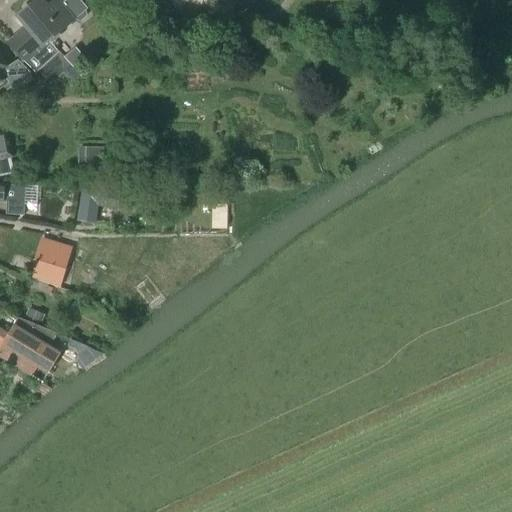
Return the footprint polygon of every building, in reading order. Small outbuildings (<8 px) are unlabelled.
[(8,43),(24,60),(37,72),(53,57),(43,46),(76,18),(81,20),(88,15),(86,10),(88,8),(81,0),(54,0),(50,4),(46,0),(36,0),(18,16),(27,27),(8,43)] [(0,90),(8,85),(10,88),(31,73),(19,61),(7,69),(0,57),(0,90)] [(0,132),(0,177),(14,174),(4,132),(0,132)] [(78,173),(86,173),(103,174),(104,148),(86,148),(78,147),(78,173)] [(0,201),(7,202),(7,214),(25,215),(26,187),(5,186),(5,185),(0,184),(0,201)] [(81,203),(79,219),(95,222),(98,206),(117,209),(120,193),(84,187),(81,203)] [(71,250),(41,239),(29,277),(60,288),(71,250)] [(25,320),(39,325),(44,314),(30,308),(30,310),(25,320)] [(59,354),(49,348),(57,334),(19,319),(7,339),(0,335),(0,357),(32,377),(38,366),(48,373),(59,354)]
